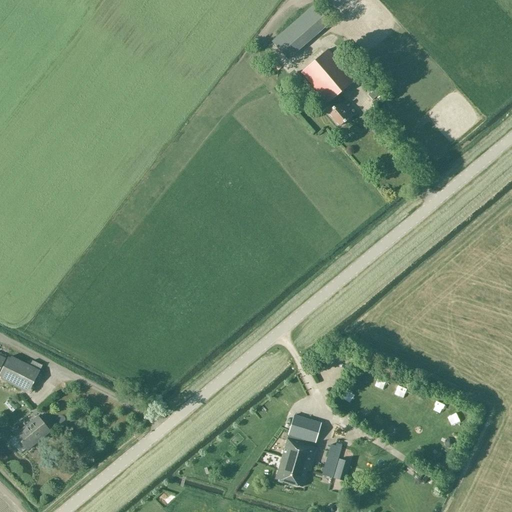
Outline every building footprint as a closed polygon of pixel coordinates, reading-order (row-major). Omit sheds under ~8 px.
[(313,5),(272,41),(288,59),(329,23),(313,5)] [(327,50),(301,73),(327,103),(328,103),(332,108),(327,113),(339,126),(349,118),(338,105),(342,101),(337,95),(354,81),(327,50)] [(301,80),(295,72),(285,82),(291,89),(301,80)] [(381,93),(376,88),(369,94),(373,100),(381,93)] [(29,366),(11,357),(10,359),(8,357),(7,359),(0,356),(0,377),(0,378),(0,379),(28,393),(39,371),(41,366),(31,361),(29,366)] [(346,393),(356,399),(360,390),(351,385),(346,393)] [(437,407),(447,410),(449,401),(439,398),(437,407)] [(275,479),(301,487),(320,423),(294,415),(275,479)] [(27,450),(50,431),(37,417),(21,431),(17,426),(12,431),(27,450)] [(331,444),(321,475),(331,478),(341,447),(331,444)] [(339,459),(333,479),(345,482),(350,463),(339,459)]
